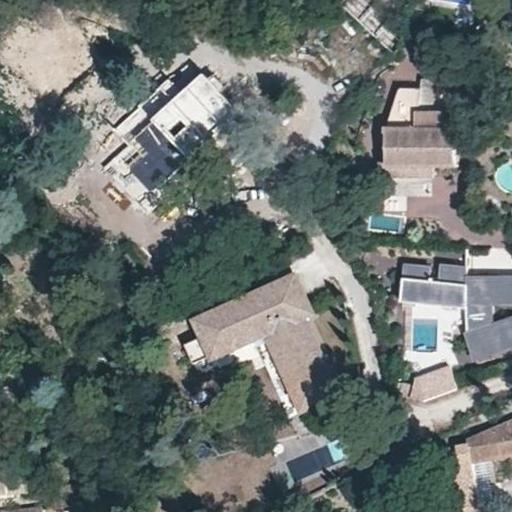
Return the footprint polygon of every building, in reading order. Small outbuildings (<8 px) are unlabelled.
[(486,51),(472,45),(464,63),(478,69),(486,51)] [(172,178),(192,161),(212,141),(242,115),(205,76),(183,95),(175,102),(165,91),(145,109),(143,106),(123,123),(172,178)] [(172,84),(165,91),(175,102),(183,95),(172,84)] [(454,108),(420,109),(422,89),(400,89),(387,130),(455,130),(454,108)] [(114,130),(127,146),(164,185),(172,178),(123,123),(114,130)] [(388,168),(432,167),(456,167),(455,130),(387,130),(388,161),(388,168)] [(192,161),(199,169),(220,150),(212,141),(192,161)] [(121,148),(102,169),(142,206),(162,185),(121,148)] [(379,162),(380,178),(432,177),(432,167),(388,168),(388,161),(379,162)] [(423,182),(417,197),(433,203),(439,189),(423,182)] [(500,270),(415,271),(416,292),(498,300),(500,270)] [(300,278),(255,298),(259,307),(295,292),(307,319),(316,315),(300,278)] [(307,319),(295,292),(259,307),(255,298),(200,322),(207,337),(188,346),(197,365),(216,357),(217,359),(257,341),(270,335),(296,395),(334,378),(307,319)] [(511,315),(502,316),(502,340),(511,339),(511,315)] [(273,342),(270,335),(257,341),(260,348),(273,342)] [(457,391),(450,369),(415,381),(415,385),(414,400),(457,391)] [(342,396),(334,378),(296,395),(304,413),(342,396)] [(414,400),(415,385),(399,384),(398,399),(414,400)] [(489,511),(489,505),(480,507),(472,461),(491,459),(511,455),(511,419),(467,440),(467,444),(447,447),(447,450),(434,452),(436,463),(434,463),(442,506),(442,511),(489,511)] [(496,504),(493,484),(497,483),(491,459),(472,461),(480,507),(489,505),(496,504)] [(0,495),(25,492),(24,483),(6,485),(3,469),(17,467),(15,460),(0,462),(0,495)] [(76,507),(73,483),(45,487),(48,510),(76,507)]
